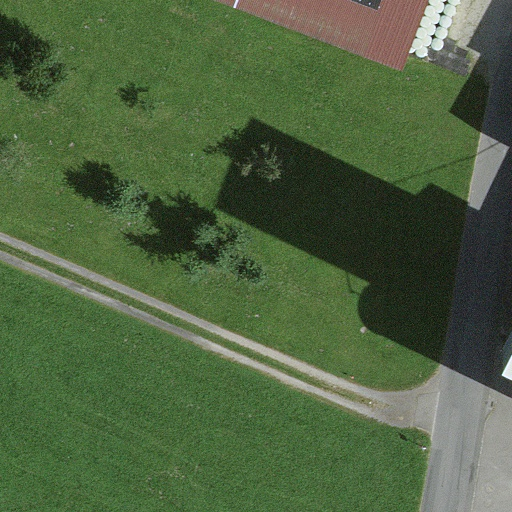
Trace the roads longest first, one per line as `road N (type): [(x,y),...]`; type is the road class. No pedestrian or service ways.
road 1 (track): [(0,246),(379,405),(460,419)]
road 2 (unclassified): [(511,117),(447,511)]
